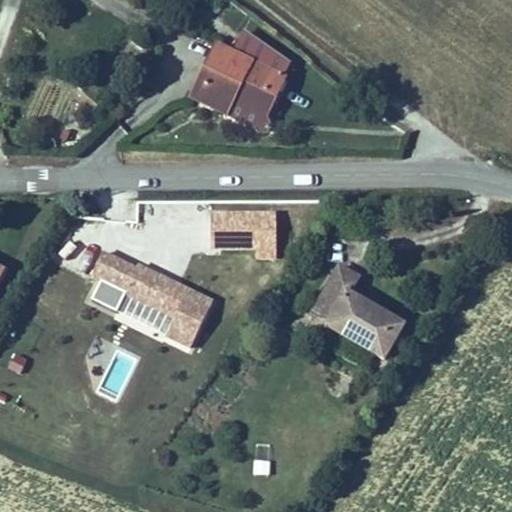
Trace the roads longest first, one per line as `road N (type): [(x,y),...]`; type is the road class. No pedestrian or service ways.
road 1 (tertiary): [(0,176),(368,171),(444,174),(511,189)]
road 2 (track): [(263,0),(426,133),(444,174)]
